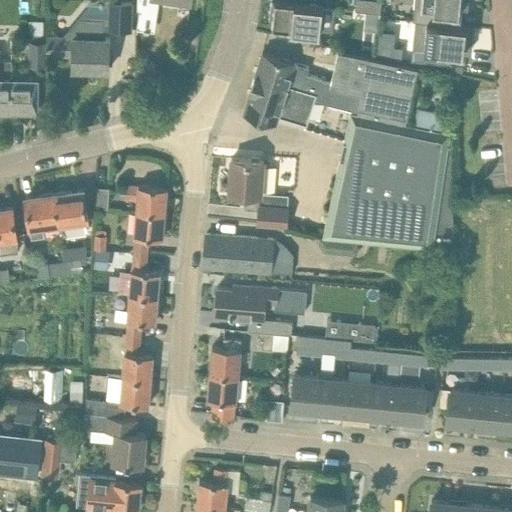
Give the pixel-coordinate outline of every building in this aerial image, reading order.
[(275,0),(274,0),(274,1),(274,3),(271,3),(268,24),(272,24),(272,27),(319,32),(322,5),(275,0)] [(380,13),(381,1),(381,0),(355,0),(355,10),(380,13)] [(414,0),(412,20),(427,22),(438,22),(439,10),(459,12),(459,8),(468,9),(468,0),(414,0)] [(109,25),(108,31),(131,31),(131,3),(123,3),(117,3),(112,3),(109,3),(109,8),(109,13),(109,24),(109,25)] [(80,17),(65,36),(47,36),(47,54),(72,55),(71,68),(73,69),(74,69),(74,65),(94,65),(94,69),(109,70),(110,38),(103,38),(104,18),(80,17)] [(29,20),(28,35),(43,35),(44,20),(29,20)] [(474,26),(438,22),(427,22),(424,48),(418,47),(417,60),(442,63),(443,50),(463,53),(463,49),(472,49),(474,26)] [(378,40),(376,56),(392,59),(394,46),(394,41),(378,40)] [(45,41),(28,41),(27,59),(45,59),(45,41)] [(316,94),(315,99),(351,109),(355,110),(354,113),(406,124),(406,122),(418,67),(357,54),(338,50),(331,81),(306,73),(308,66),(280,57),(280,56),(277,55),(276,56),(262,52),(255,74),(316,94)] [(455,65),(454,72),(463,73),(463,65),(455,65)] [(316,94),(255,74),(243,112),(276,122),(278,115),(306,124),(315,99),(316,94)] [(0,108),(11,109),(12,78),(0,77),(0,108)] [(12,78),(11,109),(37,109),(38,78),(12,78)] [(417,106),(413,124),(444,130),(447,112),(417,106)] [(413,124),(406,122),(406,124),(354,113),(355,110),(351,109),(323,236),(452,247),(449,138),(450,131),(444,130),(413,124)] [(231,158),(228,192),(244,193),(243,209),(258,210),(257,224),(286,227),(288,206),(287,206),(260,204),(261,191),(263,160),(231,158)] [(135,210),(164,212),(167,187),(138,184),(138,185),(124,184),(123,198),(136,199),(135,210)] [(94,207),(107,208),(108,187),(96,186),(94,207)] [(54,193),(58,224),(59,224),(61,234),(88,230),(87,220),(83,189),(54,193)] [(58,224),(54,193),(25,197),(31,238),(44,236),(43,226),(58,224)] [(0,208),(0,252),(18,250),(12,207),(0,208)] [(162,238),(164,212),(135,210),(132,236),(135,237),(133,250),(147,251),(148,237),(162,238)] [(247,236),(232,235),(206,233),(203,265),(291,273),(293,254),(285,244),(280,240),(247,238),(247,236)] [(105,249),(106,235),(94,234),(93,249),(105,249)] [(319,239),(319,245),(324,251),(340,253),(342,241),(319,239)] [(95,249),(93,267),(107,268),(109,250),(95,249)] [(130,269),(128,294),(157,296),(159,271),(145,270),(147,255),(132,254),(131,269),(130,269)] [(80,257),(63,259),(65,273),(82,271),(80,257)] [(65,273),(63,259),(36,263),(37,277),(65,273)] [(8,267),(0,268),(0,282),(10,281),(8,267)] [(93,279),(92,289),(102,290),(103,279),(93,279)] [(217,287),(214,315),(234,316),(248,317),(247,330),(262,332),(273,333),(288,334),(289,334),(289,332),(292,332),(293,319),(264,317),(265,301),(275,301),(274,309),(305,312),(305,310),(306,291),(306,290),(277,287),(268,286),(248,284),(247,289),(217,287)] [(426,294),(426,298),(429,301),(437,302),(440,299),(440,295),(437,292),(429,292),(426,294)] [(155,322),(157,296),(128,294),(126,319),(128,320),(127,334),(140,335),(141,321),(155,322)] [(361,323),(360,338),(374,340),(375,324),(361,323)] [(262,332),(261,347),(272,349),(273,333),(262,332)] [(322,355),(324,336),(297,334),(296,353),(322,355)] [(93,336),(91,348),(100,349),(104,346),(105,337),(93,336)] [(351,338),(324,336),(322,355),(349,358),(350,346),(351,338)] [(209,374),(237,376),(241,338),(223,337),(222,347),(212,346),(209,374)] [(121,377),(150,380),(152,354),(139,353),(140,339),(127,338),(126,352),(116,351),(115,375),(121,375),(121,377)] [(349,358),(375,360),(376,348),(350,346),(349,358)] [(402,351),(376,348),(375,360),(401,362),(402,351)] [(429,353),(402,351),(401,362),(427,365),(429,353)] [(443,367),(478,367),(478,356),(443,356),(443,367)] [(505,367),(505,356),(478,356),(478,367),(505,367)] [(291,406),(317,408),(320,376),(321,368),(312,367),(311,375),(294,373),(291,406)] [(235,402),(237,376),(209,374),(207,399),(212,400),(211,414),(233,416),(234,402),(235,402)] [(320,376),(317,408),(343,411),(347,378),(320,376)] [(150,380),(121,377),(118,403),(148,406),(150,380)] [(343,411),(370,413),(373,381),(347,378),(343,411)] [(370,413),(396,416),(399,384),(373,381),(370,413)] [(425,386),(399,384),(396,416),(422,418),(425,386)] [(446,421),(472,423),(476,391),(449,389),(446,421)] [(499,426),(502,394),(476,391),(472,423),(499,426)] [(511,427),(511,394),(502,394),(499,426),(511,427)] [(86,397),(84,413),(104,414),(106,399),(86,397)] [(268,400),(266,419),(281,420),(282,420),(283,401),(268,400)] [(104,414),(84,413),(84,424),(83,428),(115,431),(112,462),(142,465),(145,433),(134,432),(136,418),(104,415),(104,414)] [(61,439),(59,458),(73,461),(77,441),(61,439)] [(196,505),(224,508),(226,491),(238,492),(241,470),(215,467),(213,481),(199,479),(196,505)] [(137,510),(140,483),(115,481),(116,476),(80,473),(77,504),(137,510)] [(0,510),(15,511),(35,511),(37,494),(0,489),(0,510)] [(279,492),(275,511),(287,511),(290,494),(279,492)] [(269,511),(271,498),(246,495),(244,508),(269,511)] [(310,496),(308,511),(341,511),(343,499),(310,496)] [(456,511),(457,503),(431,500),(430,511),(456,511)] [(482,511),(484,505),(457,503),(456,511),(482,511)]
